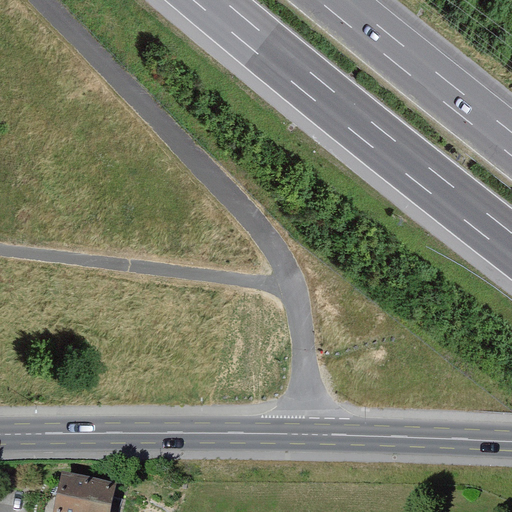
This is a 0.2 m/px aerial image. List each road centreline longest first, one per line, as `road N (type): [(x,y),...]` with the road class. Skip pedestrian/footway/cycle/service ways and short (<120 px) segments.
road 1 (secondary): [(0,430),(511,439)]
road 2 (motorway): [(208,0),(511,245)]
road 3 (motorway): [(511,143),(334,0)]
